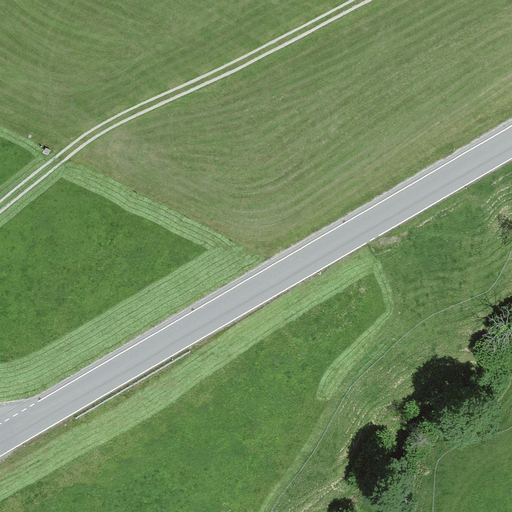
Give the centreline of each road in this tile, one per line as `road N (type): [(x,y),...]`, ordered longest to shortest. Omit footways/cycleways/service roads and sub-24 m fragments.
road 1 (tertiary): [(511,148),(0,443)]
road 2 (track): [(0,214),(99,133),(372,0)]
